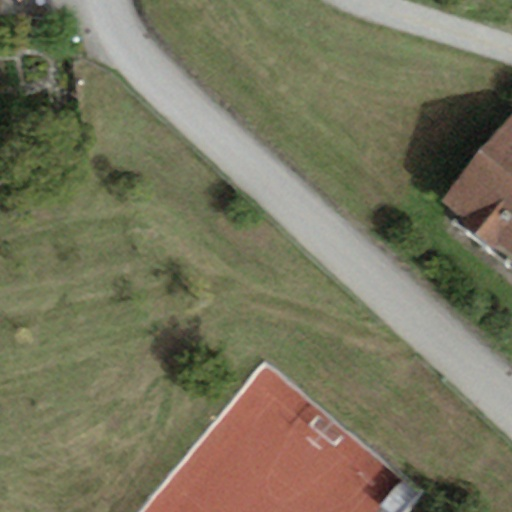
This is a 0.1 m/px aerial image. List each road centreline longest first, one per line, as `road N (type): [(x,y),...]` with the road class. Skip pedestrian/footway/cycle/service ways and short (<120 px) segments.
road 1 (residential): [(511,400),(153,74),(117,36),(102,0)]
road 2 (residential): [(362,0),(511,51)]
